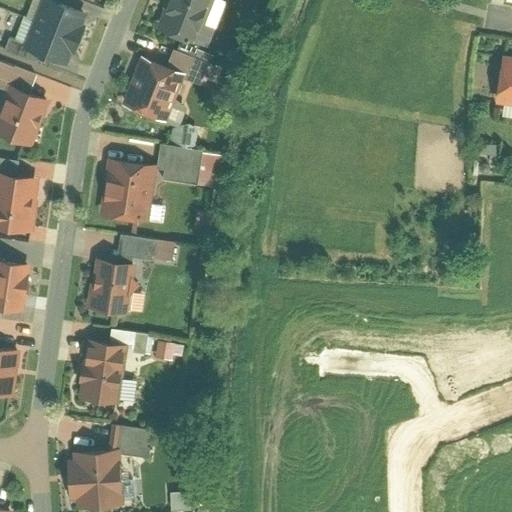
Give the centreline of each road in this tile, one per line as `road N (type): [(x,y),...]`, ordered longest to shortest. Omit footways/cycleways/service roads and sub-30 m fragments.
road 1 (residential): [(37,457),(80,138),(131,0)]
road 2 (residential): [(408,511),(406,439),(511,401)]
